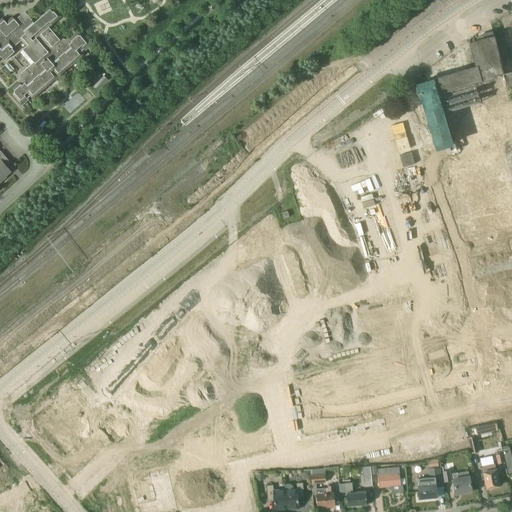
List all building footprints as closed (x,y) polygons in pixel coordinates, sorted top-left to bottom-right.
[(29,96),(31,99),(83,55),(80,51),(90,43),(81,33),(78,35),(75,33),(66,41),(65,40),(64,39),(63,38),(62,38),(61,38),(59,39),(58,39),(47,27),(60,16),(55,10),(51,12),(49,9),(33,22),(28,16),(18,24),(12,16),(5,22),(2,18),(0,19),(0,58),(1,57),(4,61),(15,52),(12,48),(21,41),(26,47),(22,49),(34,62),(21,73),(20,74),(19,75),(19,76),(19,77),(20,78),(20,79),(21,80),(12,88),(14,91),(11,94),(20,104),(29,96)] [(425,82),(417,84),(437,151),(453,146),(438,94),(503,76),(502,74),(494,36),(493,33),(492,32),(479,35),(481,40),(477,41),(471,42),(470,43),(469,43),(472,50),(471,50),(476,67),(470,68),(433,80),(425,82)] [(511,72),(502,74),(503,76),(505,87),(511,85),(511,72)] [(106,78),(95,90),(100,94),(111,82),(106,78)] [(511,120),(454,135),(459,153),(511,140),(511,120)] [(1,151),(0,151),(0,180),(10,172),(5,166),(10,162),(1,151)] [(511,158),(511,154),(501,157),(505,175),(511,173),(511,158)] [(501,157),(490,159),(494,177),(505,175),(501,157)] [(490,159),(479,162),(483,180),(494,177),(490,159)] [(461,166),(442,172),(446,182),(465,176),(461,166)] [(465,176),(446,182),(448,192),(468,186),(465,176)] [(468,186),(448,192),(452,202),(453,202),(453,201),(470,196),(468,186)] [(470,196),(453,201),(453,202),(456,212),(474,206),(470,196)] [(474,206),(456,212),(459,222),(477,216),(474,206)] [(477,216),(459,222),(462,232),(480,227),(477,216)] [(480,227),(462,232),(465,243),(483,238),(480,227)] [(483,242),(465,248),(468,258),(486,253),(483,242)] [(486,253),(468,258),(471,268),(489,262),(486,253)] [(489,262),(471,268),(474,278),(492,272),(489,262)] [(492,272),(474,278),(477,287),(495,282),(492,272)] [(495,282),(477,287),(480,297),(498,292),(495,282)] [(498,292),(480,297),(483,307),(501,301),(498,292)] [(501,301),(483,307),(486,317),(498,313),(504,312),(501,301)] [(115,401),(147,430),(226,341),(194,313),(115,401)] [(498,313),(486,317),(496,332),(509,329),(509,328),(498,313)] [(509,329),(496,332),(503,341),(511,339),(511,327),(509,328),(509,329)] [(118,341),(106,353),(114,361),(126,348),(118,341)] [(0,511),(0,441),(25,421),(21,416),(6,404),(0,409),(0,511)] [(31,429),(25,421),(10,434),(16,441),(31,429)] [(467,438),(471,454),(478,452),(475,436),(467,438)] [(511,460),(509,448),(502,449),(508,473),(511,471),(511,460)] [(502,454),(495,455),(497,464),(505,462),(503,454),(502,454)] [(483,473),(481,474),(483,480),(484,479),(486,488),(499,485),(495,469),(494,463),(482,466),(481,466),(483,472),(483,473)] [(398,467),(378,469),(379,487),(400,485),(398,467)] [(419,499),(437,497),(436,487),(442,486),(440,467),(428,468),(428,477),(417,479),(419,499)] [(325,468),(311,469),(311,474),(311,483),(326,482),(325,474),(325,468)] [(442,471),(442,473),(444,482),(451,480),(449,469),(442,471)] [(468,471),(452,474),(453,479),(455,494),(472,491),(469,476),(468,471)] [(291,510),(298,509),(297,497),(303,497),(302,483),(296,483),(296,488),(293,488),(293,487),(293,486),(292,485),(291,484),(289,484),(285,484),(285,489),(286,509),(291,509),(291,510)] [(344,484),(339,484),(340,495),(346,495),(347,506),(367,504),(366,491),(352,492),(351,483),(344,484)] [(281,511),(281,510),(286,509),(285,489),(273,490),(272,485),(266,486),(267,500),(273,499),(274,511),(281,511)] [(328,507),(335,506),(334,492),(333,485),(327,486),(328,492),(324,493),(324,489),(315,489),(316,493),(315,493),(316,506),(327,505),(328,507)]
